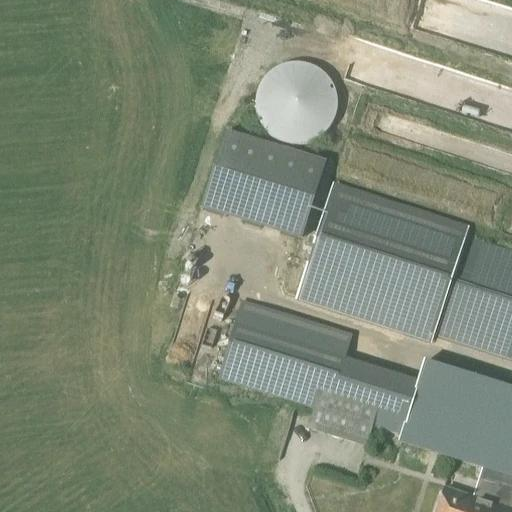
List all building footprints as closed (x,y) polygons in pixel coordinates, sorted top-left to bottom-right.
[(295,147),(299,147),(302,147),(306,146),(309,145),(312,144),(316,142),(319,140),(321,138),(324,135),(326,133),(329,130),(331,127),(332,124),(334,120),(335,117),(335,114),(336,110),(336,106),(336,103),(335,99),(335,96),(334,92),(332,89),(331,86),(329,83),(326,80),(324,77),(321,75),(319,73),(316,71),(312,69),(309,68),(306,67),(302,66),(299,66),(295,65),(291,66),(288,66),(284,67),(281,68),(278,69),(275,71),(272,73),(269,75),(266,77),(264,80),(261,83),(260,86),(258,89),(257,92),(255,96),(255,99),(254,103),(254,106),(254,110),(255,114),(255,117),(257,120),(258,124),(260,127),(261,130),(264,133),(266,135),(269,138),(272,140),(275,142),(278,144),(281,145),(284,146),(288,147),(291,147),(295,147)] [(224,134),(199,212),(300,243),(325,166),(224,134)] [(511,366),(511,254),(465,239),(468,230),(331,186),(319,224),(293,306),(319,315),(429,350),(432,341),(511,366)] [(421,423),(408,418),(418,384),(343,361),(351,336),(241,302),(216,382),(312,412),(306,432),(365,450),(371,431),(401,440),(401,439),(421,445),(427,426),(467,439),(485,381),(438,367),(432,387),(424,385),(418,402),(426,404),(421,423)] [(511,511),(511,438),(492,432),(471,500),(442,491),(436,511),(511,511)]
